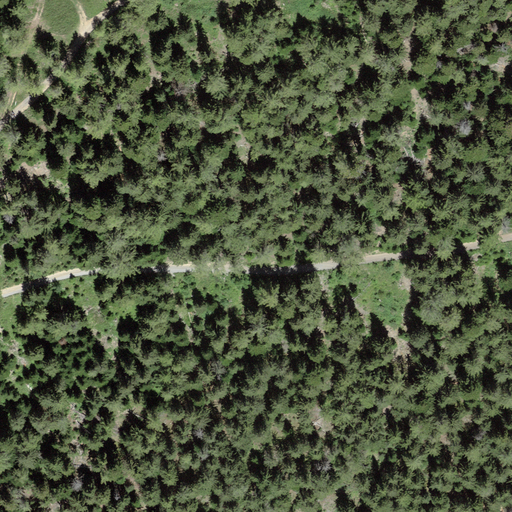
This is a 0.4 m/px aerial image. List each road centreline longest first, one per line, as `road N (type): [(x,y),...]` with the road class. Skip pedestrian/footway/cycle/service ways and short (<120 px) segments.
road 1 (track): [(511,239),(283,269),(120,266),(0,294)]
road 2 (track): [(0,122),(107,10),(126,0)]
